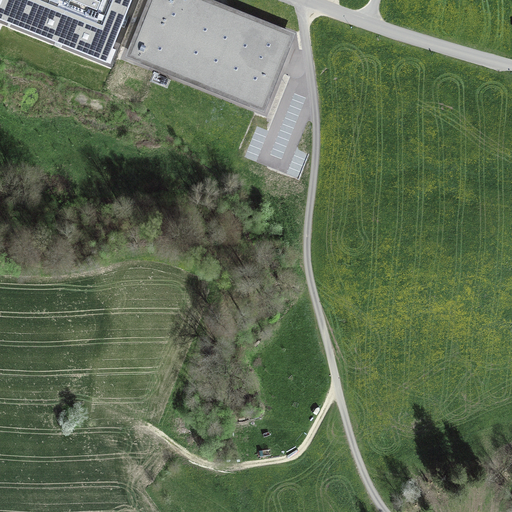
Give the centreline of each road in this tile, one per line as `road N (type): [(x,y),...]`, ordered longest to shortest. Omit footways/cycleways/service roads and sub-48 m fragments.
road 1 (track): [(91,399),(148,428),(187,460),(230,470),(295,461),(337,384)]
road 2 (unclassified): [(310,0),(511,64)]
